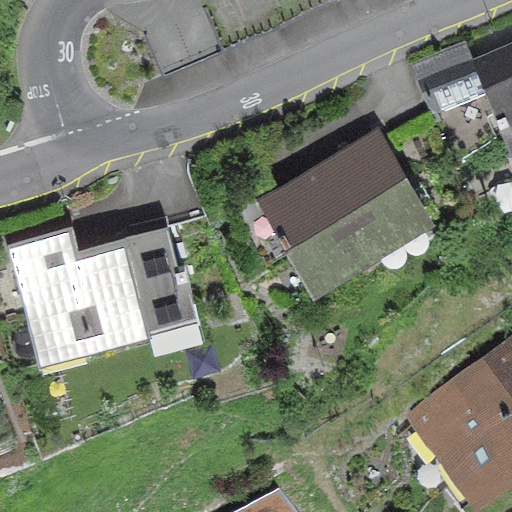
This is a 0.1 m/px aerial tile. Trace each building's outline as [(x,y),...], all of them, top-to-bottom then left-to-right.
[(465,40),(407,65),(451,163),(496,136),(507,159),(511,156),(511,38),(472,55),(465,40)] [(375,137),(272,199),(321,279),(424,216),(375,137)] [(73,222),(9,240),(42,359),(202,315),(187,263),(179,263),(168,223),(79,247),(73,222)] [(511,347),(426,414),(482,485),(511,461),(511,347)] [(285,511),(276,495),(246,511),(285,511)]
